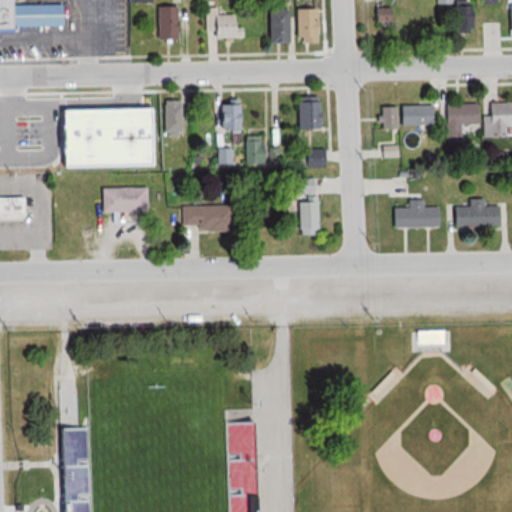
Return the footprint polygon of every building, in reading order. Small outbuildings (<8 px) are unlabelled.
[(0,0),(0,33),(15,33),(15,26),(63,26),(63,4),(15,5),(15,0),(0,0)] [(468,33),(468,5),(449,5),(449,33),(468,33)] [(175,7),(154,7),(154,39),(175,39),(175,7)] [(241,27),(233,27),(233,14),(213,14),(213,8),(205,8),(205,37),(241,37),(241,27)] [(292,9),(292,42),(312,42),(312,9),(292,9)] [(372,9),(372,21),(388,21),(388,9),(372,9)] [(283,43),(283,10),(264,10),(264,43),(283,43)] [(294,129),(316,129),(316,98),(294,98),(294,129)] [(162,134),(184,134),(184,101),(161,101),(162,134)] [(504,136),(504,126),(511,125),(511,102),(482,103),(483,137),(504,136)] [(474,123),(474,104),(442,104),(443,139),(459,139),(459,123),(474,123)] [(62,106),(64,165),(152,164),(152,105),(62,106)] [(237,105),(218,105),(218,125),(238,124),(237,105)] [(398,129),(428,129),(428,105),(398,105),(398,129)] [(394,106),(379,106),(379,129),(394,129),(394,106)] [(258,137),(243,137),(243,162),(258,162),(258,137)] [(323,149),(302,149),(302,167),(323,167),(323,149)] [(314,178),(295,178),(296,235),(315,235),(314,178)] [(144,188),(99,188),(99,212),(144,212),(144,188)] [(0,196),(0,220),(24,220),(24,196),(0,196)] [(481,199),(467,199),(467,207),(451,207),(451,227),(495,227),(495,206),(481,206),(481,199)] [(421,207),(421,200),(406,200),(406,209),(390,209),(390,227),(438,227),(438,207),(421,207)] [(229,206),(179,206),(180,232),(229,231),(229,206)] [(412,331),(412,344),(442,344),(442,331),(412,331)] [(250,511),(249,422),(225,422),(226,511),(250,511)] [(87,511),(86,428),(55,428),(55,504),(62,504),(61,511),(87,511)]
